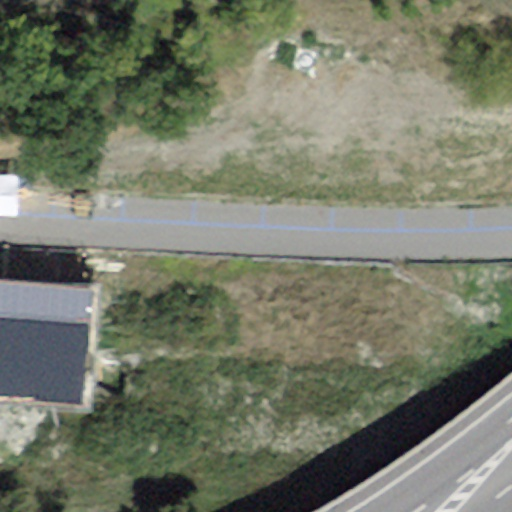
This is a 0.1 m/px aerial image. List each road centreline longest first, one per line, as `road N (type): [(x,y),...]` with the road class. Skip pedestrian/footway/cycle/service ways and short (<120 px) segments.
road 1 (unclassified): [(511,241),(401,245),(0,225)]
road 2 (secondary): [(511,418),(382,511)]
